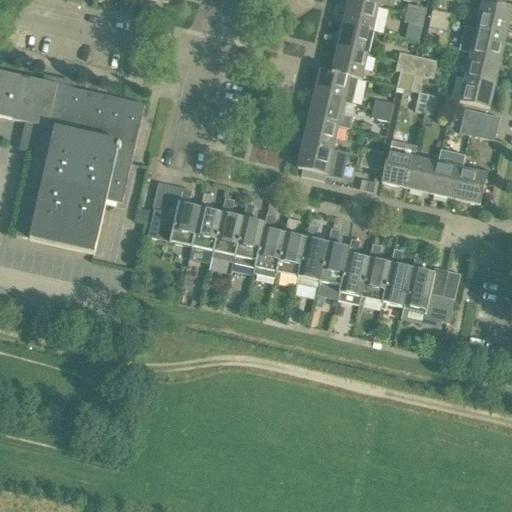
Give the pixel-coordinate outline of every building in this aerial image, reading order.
[(381,0),(348,0),(348,2),(379,9),(381,0)] [(348,2),(342,26),(373,33),(379,9),(348,2)] [(408,6),(405,16),(424,20),(426,11),(408,6)] [(481,6),(476,30),(475,32),(505,39),(511,13),(481,6)] [(432,12),(430,21),(449,26),(451,16),(432,12)] [(404,24),(422,29),(424,20),(405,16),(404,24)] [(428,30),(429,30),(447,34),(449,26),(430,21),(428,30)] [(342,26),(337,50),(367,57),(373,33),(342,26)] [(470,56),(499,63),(505,39),(475,32),(476,30),(464,28),(459,52),(470,55),(470,56)] [(337,50),(331,75),(357,81),(361,82),(367,57),(337,50)] [(399,55),(397,64),(416,69),(418,59),(399,55)] [(470,56),(464,80),(494,87),(499,63),(470,56)] [(437,64),(422,60),(418,59),(416,69),(435,73),(437,64)] [(395,73),(413,77),(416,69),(397,64),(395,73)] [(416,69),(413,77),(414,78),(411,93),(419,95),(423,79),(433,82),(435,73),(416,69)] [(319,72),(319,73),(313,97),(344,104),(352,106),(357,81),(331,75),(319,72)] [(144,106),(0,73),(0,118),(28,125),(22,150),(35,153),(14,238),(93,256),(106,201),(122,205),(144,106)] [(459,104),(488,111),(494,87),(464,80),(459,104)] [(414,114),(423,116),(428,97),(419,95),(414,114)] [(313,97),(307,121),(350,131),(353,119),(341,116),(344,104),(313,97)] [(437,99),(428,97),(423,116),(433,118),(437,99)] [(375,102),(373,111),(391,115),(393,106),(375,102)] [(371,120),(389,125),(391,115),(373,111),(371,120)] [(464,112),(461,124),(496,132),(499,120),(464,112)] [(307,121),(301,146),(346,157),(346,155),(332,152),(338,129),(350,132),(350,131),(307,121)] [(459,136),(493,144),(496,132),(461,124),(459,136)] [(381,184),(382,185),(406,190),(416,149),(391,143),(389,154),(388,154),(381,184)] [(326,177),(340,181),(346,157),(301,146),(296,170),(326,177)] [(382,155),(360,149),(358,158),(358,159),(380,165),(382,155)] [(417,149),(416,149),(406,190),(430,196),(437,165),(414,160),(417,149)] [(437,165),(430,196),(454,201),(461,171),(464,158),(440,152),(437,165)] [(378,173),(380,165),(358,159),(356,168),(378,173)] [(486,176),(461,171),(454,201),(479,207),(486,176)] [(153,211),(162,213),(163,213),(169,188),(158,185),(153,211)] [(156,241),(189,249),(190,249),(199,211),(198,210),(186,208),(189,192),(169,188),(163,213),(162,213),(156,241)] [(202,195),(198,210),(199,211),(190,249),(189,249),(188,254),(193,255),(194,250),(211,254),(212,254),(220,215),(208,213),(211,197),(202,195)] [(223,200),(220,215),(212,254),(211,254),(210,259),(212,259),(212,261),(232,265),(242,220),(229,217),(233,202),(223,200)] [(245,205),(242,220),(232,265),(233,265),(233,266),(253,270),(255,263),(263,225),(251,222),(255,207),(245,205)] [(151,213),(139,211),(137,222),(149,224),(151,213)] [(253,276),(256,276),(273,280),(274,274),(275,275),(284,237),(283,236),(271,234),(274,218),(265,216),(263,225),(255,263),(253,270),(252,275),(253,276)] [(279,276),(296,279),(297,280),(306,241),(305,241),(293,239),(296,223),(287,221),(283,236),(284,237),(275,275),(274,274),(273,280),(278,281),(279,276)] [(295,285),(296,285),(296,286),(316,290),(317,284),(318,284),(327,246),(326,246),(314,243),(318,227),(308,225),(305,241),(306,241),(297,280),(296,279),(295,285)] [(317,291),(317,290),(321,291),(322,285),(339,289),(340,289),(348,251),(347,251),(336,248),(339,232),(329,230),(326,246),(327,246),(318,284),(317,284),(316,290),(317,291)] [(343,296),(360,300),(369,262),(368,262),(356,259),(359,244),(350,241),(347,251),(348,251),(340,289),(339,289),(336,301),(342,302),(343,296)] [(364,301),(380,305),(381,305),(390,266),(378,264),(381,248),(372,246),(368,262),(369,262),(360,300),(358,306),(363,307),(364,301)] [(386,306),(402,309),(403,310),(412,271),(411,271),(398,268),(402,253),(393,251),(390,266),(381,305),(380,305),(379,310),(385,311),(386,306)] [(402,309),(401,315),(448,326),(454,302),(442,299),(448,273),(435,270),(433,276),(420,273),(424,258),(414,256),(411,271),(412,271),(403,310),(402,309)] [(460,276),(448,273),(442,299),(454,302),(460,276)]
